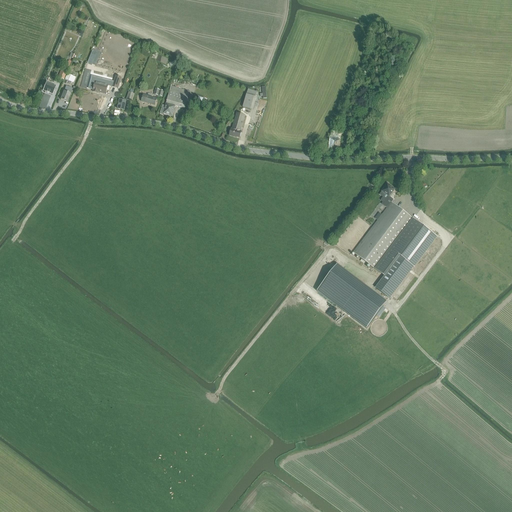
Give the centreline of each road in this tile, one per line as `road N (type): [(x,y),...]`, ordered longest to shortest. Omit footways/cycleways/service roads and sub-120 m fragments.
road 1 (tertiary): [(511,156),(309,159),(238,148),(163,123),(36,111),(0,99)]
road 2 (track): [(213,398),(328,249),(396,306),(448,239),(406,203),(412,148)]
road 3 (track): [(12,241),(93,118)]
